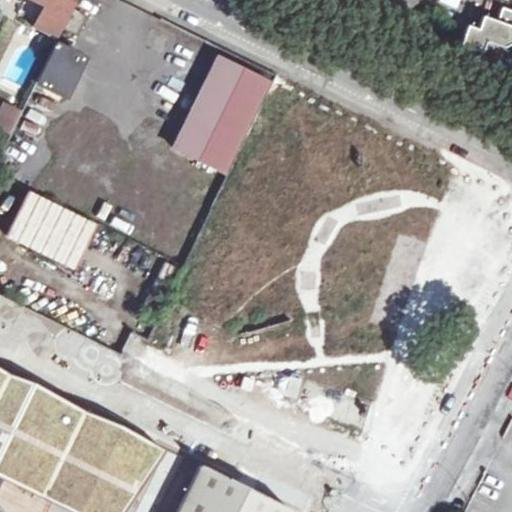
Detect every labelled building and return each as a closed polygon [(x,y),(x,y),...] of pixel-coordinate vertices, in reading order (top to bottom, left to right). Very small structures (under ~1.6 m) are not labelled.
[(35,28),(55,37),(60,28),(68,10),(72,0),(33,0),(45,6),(35,28)] [(68,10),(60,28),(74,34),(83,17),(68,10)] [(480,31),(469,27),(461,49),(478,54),(474,64),(505,74),(507,65),(511,67),(511,12),(509,11),(501,14),(498,21),(486,17),(480,31)] [(85,58),(53,42),(30,90),(61,105),(85,58)] [(266,81),(217,58),(173,150),(221,173),(266,81)] [(300,147),(316,95),(270,81),(253,133),(300,147)] [(19,113),(3,105),(0,111),(0,130),(8,134),(19,113)] [(95,229),(26,194),(5,238),(74,272),(95,229)] [(366,354),(330,452),(379,471),(416,373),(366,354)] [(177,511),(200,464),(0,367),(0,511),(44,511),(61,479),(131,511),(177,511)] [(290,511),(291,511),(200,464),(177,511),(290,511)]
